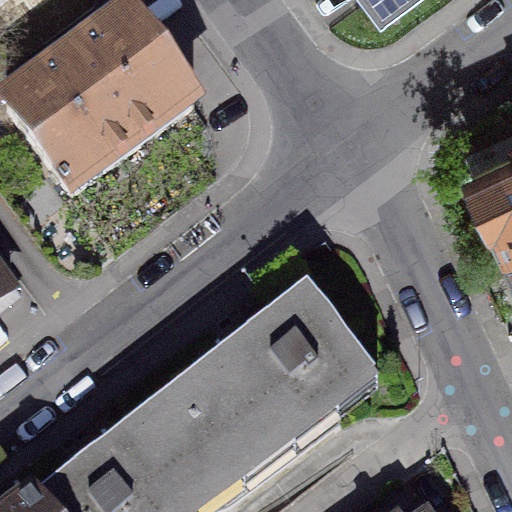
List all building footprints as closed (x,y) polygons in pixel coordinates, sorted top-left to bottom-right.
[(13,0),(0,10),(0,60),(34,35),(43,46),(68,27),(94,8),(88,0),(13,0)] [(0,0),(0,10),(13,0),(0,0)] [(373,0),(381,9),(392,0),(373,0)] [(193,111),(129,22),(81,58),(81,57),(67,67),(53,77),(53,78),(7,113),(72,201),(133,156),(193,111)] [(511,153),(472,173),(508,251),(511,249),(511,153)] [(0,305),(10,298),(0,284),(0,305)] [(172,403),(172,404),(238,489),(373,384),(306,298),(239,351),(172,403)] [(37,504),(36,505),(41,511),(208,511),(238,489),(172,404),(106,455),(39,507),(37,504)]
